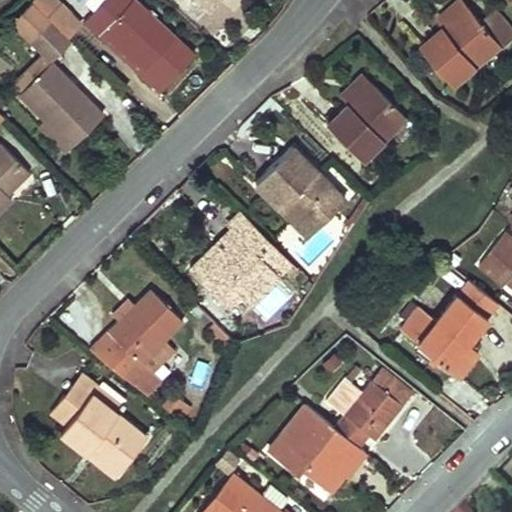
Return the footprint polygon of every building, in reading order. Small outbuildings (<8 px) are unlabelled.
[(50,20),(63,6),(60,3),(55,8),(47,0),(32,0),(32,1),(50,20)] [(121,43),(149,70),(178,38),(137,0),(104,0),(86,20),(101,35),(106,30),(121,43)] [(196,0),(208,11),(217,0),(196,0)] [(447,27),(470,8),(463,0),(462,0),(441,19),(447,27)] [(11,18),(31,39),(50,20),(32,1),(11,18)] [(50,20),(68,37),(81,23),(63,6),(50,20)] [(501,46),(470,8),(447,27),(424,47),(456,84),(501,46)] [(52,61),(72,42),(68,37),(50,20),(31,39),(52,61)] [(145,75),(149,70),(121,43),(106,30),(101,35),(145,75)] [(105,116),(52,61),(21,90),(47,118),(74,146),(105,116)] [(350,104),(371,83),(363,76),(342,96),(350,104)] [(405,118),(371,83),(350,104),(329,125),(363,159),(405,118)] [(74,146),(47,118),(39,126),(65,154),(74,146)] [(29,171),(1,143),(0,143),(0,212),(14,199),(8,193),(29,171)] [(286,202),(315,230),(345,200),(292,147),(255,183),(280,208),(286,202)] [(308,237),(315,230),(286,202),(280,208),(308,237)] [(253,219),(247,214),(233,229),(248,243),(262,229),(253,219)] [(240,293),(251,304),(282,273),(277,268),(289,257),(262,229),(248,243),(233,229),(190,270),(215,295),(223,303),(227,307),(240,293)] [(511,238),(507,234),(481,266),(505,286),(509,281),(511,283),(511,238)] [(250,308),(267,324),(298,293),(281,276),(250,308)] [(160,379),(152,371),(142,360),(159,343),(182,321),(153,290),(136,306),(134,308),(137,311),(124,324),(119,318),(108,329),(90,347),(146,392),(160,379)] [(448,367),(468,341),(486,318),(455,294),(435,320),(409,301),(397,316),(407,323),(401,330),(448,367)] [(112,312),(119,318),(124,324),(137,311),(134,308),(136,306),(127,297),(112,312)] [(474,346),(468,341),(448,367),(454,372),(474,346)] [(142,360),(152,371),(170,354),(159,343),(142,360)] [(417,391),(385,365),(372,381),(403,408),(417,391)] [(92,391),(116,411),(122,405),(82,372),(50,409),(66,423),(92,391)] [(334,427),(360,448),(369,436),(375,442),(403,408),(372,381),(363,392),(346,377),(326,401),(343,415),(334,427)] [(92,444),(121,466),(146,435),(116,411),(92,391),(66,423),(60,431),(86,451),(92,444)] [(334,427),(306,404),(267,451),(295,474),(300,468),(329,492),(349,466),(353,469),(366,453),(360,448),(334,427)] [(115,474),(121,466),(92,444),(86,451),(115,474)] [(282,511),(279,508),(288,497),(271,483),(260,495),(234,474),(202,511),(282,511)]
